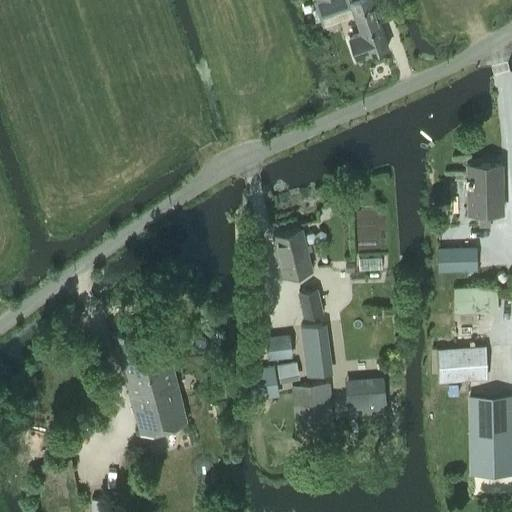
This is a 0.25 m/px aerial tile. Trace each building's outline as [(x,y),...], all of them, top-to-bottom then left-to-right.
[(313,0),(319,16),(352,5),(361,31),(349,36),(349,37),(356,56),(368,52),(388,45),(372,0),(313,0)] [(310,2),(302,4),(304,11),(312,9),(310,2)] [(467,163),(468,210),(502,210),(502,162),(467,163)] [(281,274),(312,268),(303,225),(272,231),(281,274)] [(440,267),(475,267),(474,246),(440,246),(440,267)] [(497,306),(496,285),(453,287),(454,307),(497,306)] [(304,315),(322,311),(317,286),(299,290),(304,315)] [(329,373),(321,316),(300,319),(308,376),(329,373)] [(139,429),(186,418),(161,322),(115,333),(139,429)] [(266,335),(268,357),(291,355),(289,332),(266,335)] [(440,380),(486,378),(484,343),(438,346),(440,380)] [(299,372),(296,360),(288,361),(248,368),(251,382),(254,381),(257,397),(282,392),(279,375),(299,372)] [(333,429),(329,381),(292,384),(297,433),(333,429)] [(383,382),(346,385),(348,414),(386,411),(383,382)] [(511,392),(470,393),(472,470),(511,468),(511,392)] [(81,511),(71,457),(35,463),(44,511),(81,511)]
